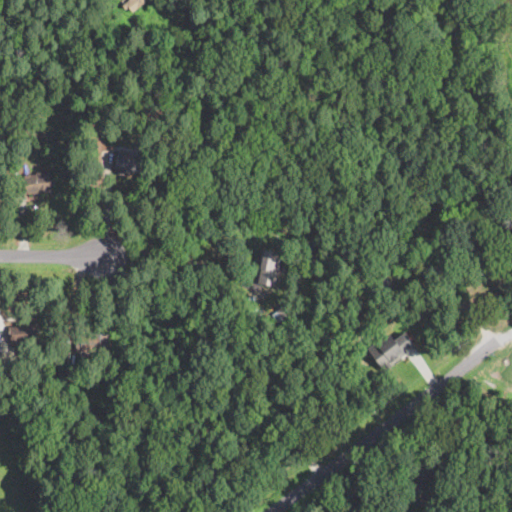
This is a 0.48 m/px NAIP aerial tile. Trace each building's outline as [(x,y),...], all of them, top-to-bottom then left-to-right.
[(144,0),(132,10),(123,5),(128,0),(144,0)] [(144,156),(140,173),(130,171),(129,173),(114,167),(118,150),(144,156)] [(42,171),(42,173),(49,172),(52,192),(27,193),(25,175),(42,171)] [(483,242),(487,268),(471,271),(468,258),(456,260),(454,248),(483,242)] [(279,256),(275,286),(258,283),(261,267),(258,267),(261,248),(280,251),(279,256)] [(436,271),(428,276),(422,268),(430,262),(436,271)] [(395,285),(383,295),(374,284),(385,275),(395,285)] [(295,308),(277,321),(271,314),(289,300),(295,308)] [(38,340),(10,343),(8,325),(36,322),(38,340)] [(404,330),(415,344),(405,352),(406,353),(395,361),(396,362),(385,370),(368,347),(376,340),(378,342),(390,333),(394,338),(404,330)] [(108,333),(107,350),(76,350),(76,339),(86,340),(86,333),(108,333)] [(27,386),(12,391),(7,372),(22,367),(27,386)] [(78,368),(77,384),(61,382),(63,367),(78,368)] [(455,412),(448,417),(441,407),(447,402),(455,412)] [(472,414),(466,427),(456,423),(462,410),(472,414)] [(491,439),(484,443),(475,430),(482,426),(491,439)] [(440,479),(426,491),(414,476),(429,464),(444,451),(456,465),(440,479)] [(372,495),(362,503),(348,485),(358,477),(372,495)] [(399,497),(391,498),(389,485),(397,484),(399,497)] [(408,499),(400,499),(399,486),(407,486),(408,499)]
